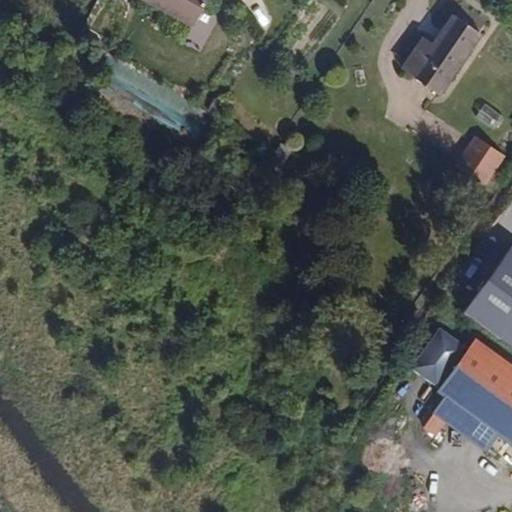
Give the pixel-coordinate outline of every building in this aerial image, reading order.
[(148,0),(196,23),(207,0),(148,0)] [(454,15),(442,33),(448,37),(443,45),(437,40),(434,45),(425,39),(403,71),(440,95),(481,34),(476,30),(483,19),(467,8),(460,19),(454,15)] [(448,37),(442,33),(437,40),(443,45),(448,37)] [(485,103),(477,117),(497,128),(505,115),(485,103)] [(502,153),(477,136),(456,167),(482,184),(502,153)] [(285,165),(274,158),(265,172),(275,179),(285,165)] [(511,245),(510,243),(463,307),(511,343),(511,245)] [(448,390),(440,402),(449,407),(456,397),(501,429),(511,436),(511,361),(475,336),(441,385),(448,390)] [(449,407),(440,402),(436,407),(490,446),(501,429),(456,397),(449,407)]
